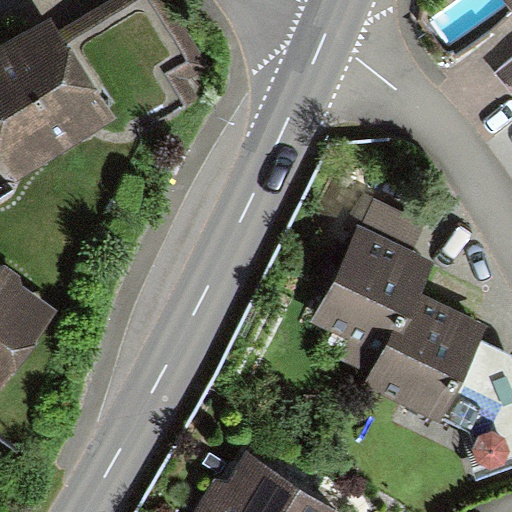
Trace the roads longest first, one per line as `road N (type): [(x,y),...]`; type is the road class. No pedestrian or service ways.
road 1 (tertiary): [(84,511),(197,310),(331,21)]
road 2 (residential): [(511,231),(440,117),(389,59),(331,21)]
